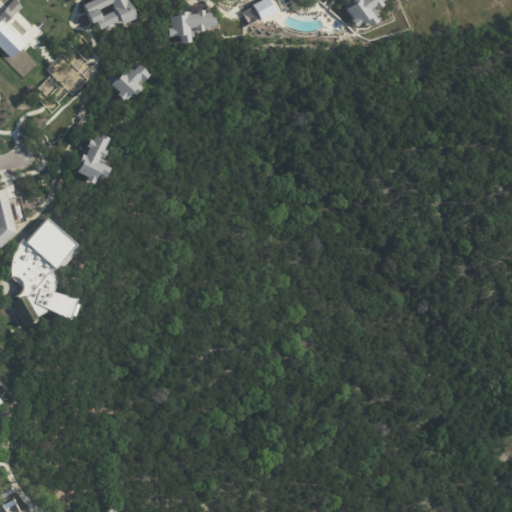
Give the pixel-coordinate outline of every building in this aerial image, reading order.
[(126,25),(123,26),(121,22),(101,31),(97,23),(93,25),(88,15),(89,15),(84,5),(96,0),(126,0),(127,2),(129,1),(129,2),(130,2),(131,4),(138,19),(126,25)] [(385,0),(381,3),(384,6),(377,11),(374,7),(370,10),(378,23),(370,28),(365,22),(355,29),(351,22),(353,20),(346,9),(353,4),(351,2),(354,0),(385,0)] [(214,28),(207,29),(205,30),(205,33),(197,33),(197,30),(191,30),(193,45),(182,46),(181,38),(170,39),(169,30),(172,30),(171,18),(180,17),(179,14),(189,13),(189,16),(197,15),(197,12),(205,11),(206,14),(212,14),(212,19),(216,18),(217,28),(214,28)] [(124,102),(119,97),(121,95),(114,88),(112,91),(104,83),(119,67),(127,75),(132,70),(135,73),(141,67),(150,74),(149,75),(152,78),(146,85),(144,84),(141,87),(145,90),(138,98),(135,96),(129,103),(127,101),(125,103),(124,102)] [(105,161),(101,160),(99,164),(112,170),(107,180),(100,177),(96,184),(94,187),(87,183),(89,180),(78,175),(81,166),(79,165),(83,156),(86,158),(88,155),(78,150),(84,139),(90,142),(91,141),(94,143),(96,138),(102,140),(103,137),(110,141),(105,152),(108,153),(105,161)] [(20,160),(10,161),(3,167),(0,162),(0,155),(6,150),(17,148),(20,160)] [(0,189),(0,240),(14,238),(3,189),(0,189)] [(17,314),(11,303),(18,300),(17,297),(15,298),(14,298),(12,297),(12,296),(13,297),(15,296),(19,294),(21,291),(21,287),(20,283),(18,281),(15,278),(11,278),(10,273),(10,267),(11,262),(12,257),(14,252),(16,247),(22,239),(26,243),(47,219),(77,246),(76,247),(79,249),(53,279),(57,282),(53,293),(78,300),(76,305),(79,306),(75,318),(72,316),(70,321),(47,310),(45,313),(37,317),(39,321),(25,329),(17,314)]
